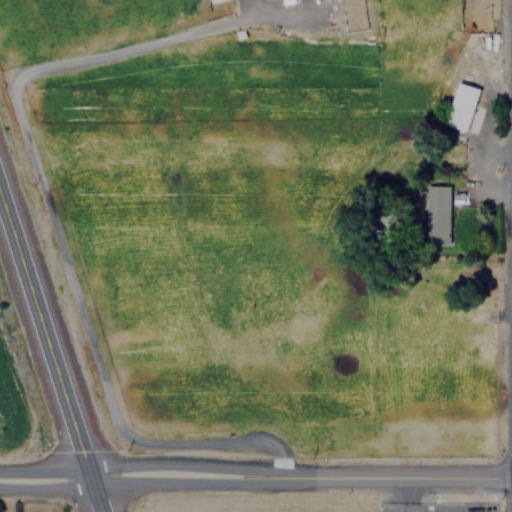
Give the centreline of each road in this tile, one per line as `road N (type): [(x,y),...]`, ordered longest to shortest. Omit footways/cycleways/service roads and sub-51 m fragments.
road 1 (tertiary): [(511,481),(86,483)]
road 2 (primary): [(95,511),(0,210)]
